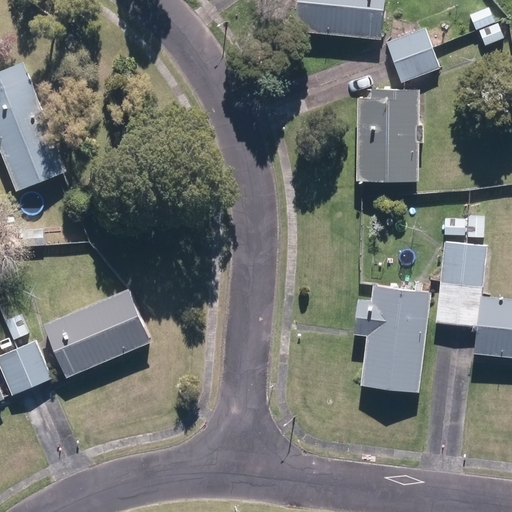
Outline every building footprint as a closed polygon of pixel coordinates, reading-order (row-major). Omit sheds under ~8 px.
[(303,0),(301,24),(386,34),(390,0),(303,0)] [(474,11),(479,27),(498,20),(492,4),(474,11)] [(507,35),(502,20),(483,27),(489,42),(507,35)] [(392,39),(399,57),(437,44),(429,24),(392,39)] [(437,44),(399,57),(406,78),(444,64),(437,44)] [(72,166),(29,57),(0,67),(0,132),(21,186),(72,166)] [(425,120),(425,84),(378,83),(378,92),(364,92),(363,176),(424,177),(425,137),(428,137),(428,120),(425,120)] [(488,214),(472,213),(472,233),(488,234),(488,214)] [(449,215),(448,231),(468,232),(469,215),(449,215)] [(26,227),(27,243),(47,242),(46,226),(26,227)] [(467,280),(472,240),(450,237),(445,278),(467,280)] [(472,240),(467,280),(487,283),(492,242),(472,240)] [(424,387),(437,287),(379,279),(377,295),(365,293),(359,328),(373,330),(366,381),(424,387)] [(49,319),(72,373),(157,338),(134,283),(49,319)] [(511,293),(486,291),(480,348),(511,351),(511,293)] [(9,318),(17,337),(32,330),(24,311),(9,318)] [(40,336),(21,345),(37,383),(57,374),(40,336)] [(37,383),(21,345),(0,353),(16,392),(37,383)] [(0,397),(8,394),(0,374),(0,397)]
